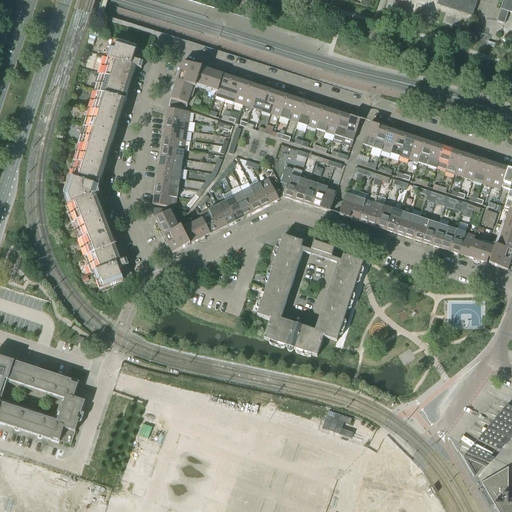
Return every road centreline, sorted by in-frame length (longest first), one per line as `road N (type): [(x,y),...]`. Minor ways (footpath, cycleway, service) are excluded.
road 1 (residential): [(158,276),(130,225),(146,104),(164,44),(511,154)]
road 2 (tertiary): [(511,118),(117,0)]
road 3 (residential): [(404,470),(110,364)]
road 4 (residential): [(511,289),(294,217),(245,236)]
road 5 (secondary): [(0,201),(65,0)]
road 6 (unknown): [(320,225),(289,310),(309,321),(342,232)]
road 7 (residential): [(245,236),(254,253),(238,301),(192,287),(182,268)]
road 8 (residential): [(404,470),(488,361)]
